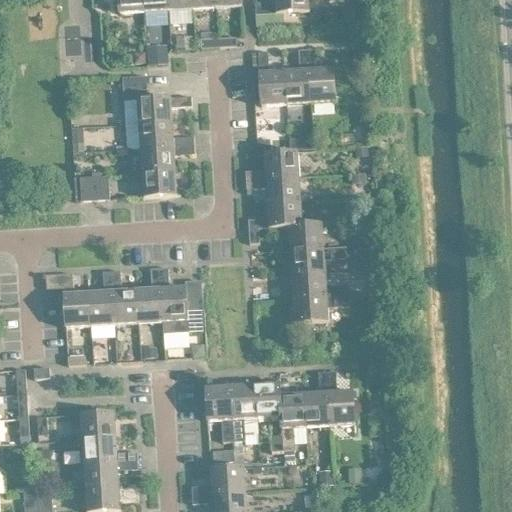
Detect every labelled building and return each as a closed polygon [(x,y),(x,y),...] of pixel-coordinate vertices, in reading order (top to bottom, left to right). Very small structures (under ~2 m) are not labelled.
[(145,14),(143,0),(118,0),(120,15),(145,14)] [(143,0),(145,14),(168,12),(167,0),(143,0)] [(167,0),(168,12),(192,11),(191,0),(167,0)] [(215,0),(191,0),(192,11),(216,9),(215,0)] [(240,0),(215,0),(216,9),(241,8),(240,0)] [(309,0),(275,0),(276,5),(255,6),(256,16),(285,14),(310,13),(309,0)] [(341,10),(322,11),(323,24),(341,23),(341,10)] [(285,14),(256,16),(257,28),(265,28),(265,25),(285,24),(285,14)] [(193,37),(176,38),(177,52),(194,51),(193,37)] [(236,39),(218,40),(218,49),(237,48),(236,39)] [(218,49),(218,40),(200,41),(201,50),(218,49)] [(168,50),(147,51),(148,67),(169,66),(168,50)] [(300,72),(285,73),(287,106),(311,105),(308,51),(299,52),(300,72)] [(316,51),(308,51),(311,105),(336,103),(334,70),(318,71),(316,51)] [(287,106),(285,73),(270,74),(269,53),(259,54),(262,108),(287,106)] [(146,54),(137,54),(137,63),(146,63),(146,54)] [(364,54),(355,55),(356,69),(365,69),(364,54)] [(124,102),(138,101),(148,101),(147,77),(123,79),(124,102)] [(138,101),(140,126),(173,124),(172,109),(192,108),(192,98),(148,101),(138,101)] [(140,126),(141,150),(195,147),(194,138),(174,139),(173,124),(140,126)] [(84,129),(73,130),(73,138),(85,138),(84,129)] [(298,140),(290,140),(291,153),(299,152),(298,140)] [(267,141),(258,142),(259,155),(272,154),(271,145),(267,141)] [(85,145),(73,145),(73,153),(85,153),(85,145)] [(141,150),(142,174),(176,172),(175,157),(195,156),(195,147),(141,150)] [(369,148),(356,148),(357,158),(369,157),(369,148)] [(246,182),(300,179),(298,153),(265,155),(266,172),(246,173),(246,182)] [(176,172),(142,174),(144,199),(178,197),(176,172)] [(366,175),(353,176),(354,184),(367,184),(366,175)] [(105,178),(95,178),(96,202),(110,201),(109,177),(105,178)] [(268,205),(301,203),(300,179),(246,182),(247,191),(267,189),(268,205)] [(259,230),(289,228),(303,227),(303,226),(301,203),(268,205),(269,220),(249,221),(249,230),(259,230)] [(289,228),(291,252),(324,250),(324,249),(323,225),(303,226),(303,227),(289,228)] [(260,245),(259,230),(249,230),(250,245),(260,245)] [(291,252),(292,276),(326,274),(325,261),(347,260),(347,259),(346,248),(324,249),(324,250),(291,252)] [(160,270),(163,324),(164,335),(189,333),(186,289),(170,290),(169,269),(160,270)] [(139,325),(163,324),(160,270),(151,270),(152,291),(137,292),(139,325)] [(115,327),(139,325),(137,292),(122,292),(121,272),(112,273),(115,327)] [(91,328),(115,327),(112,273),(103,273),(104,294),(89,294),(91,328)] [(292,276),(294,300),(349,297),(349,285),(327,287),(326,274),(292,276)] [(66,330),(91,328),(89,294),(74,295),(73,275),(46,277),(47,292),(64,291),(66,330)] [(349,297),(294,300),(295,325),(329,323),(328,309),(350,308),(349,297)] [(206,346),(193,347),(194,360),(206,360),(206,346)] [(158,349),(143,350),(144,360),(158,360),(158,349)] [(68,358),(68,367),(86,366),(86,357),(68,358)] [(34,370),(35,381),(51,380),(50,369),(34,370)] [(17,371),(18,390),(27,389),(26,371),(17,371)] [(304,395),(307,429),(330,427),(327,373),(318,374),(320,394),(304,395)] [(327,373),(330,427),(355,426),(353,392),(338,393),(336,373),(327,373)] [(257,420),(281,418),(282,418),(280,397),(281,397),(280,385),(255,386),(257,420)] [(258,436),(257,420),(255,386),(231,388),(235,443),(246,443),(246,437),(258,436)] [(223,444),(235,443),(231,388),(206,389),(208,423),(222,422),(223,444)] [(281,418),(282,437),(283,452),(295,452),(294,430),(307,429),(304,395),(281,397),(280,397),(282,418),(281,418)] [(19,403),(20,420),(29,420),(28,402),(19,403)] [(81,416),(83,441),(116,439),(115,414),(81,416)] [(48,437),(47,418),(38,419),(39,437),(48,437)] [(29,420),(20,420),(21,438),(30,438),(29,420)] [(283,452),(282,437),(271,437),(272,453),(283,452)] [(83,441),(84,466),(138,462),(138,453),(117,455),(116,439),(83,441)] [(51,450),(37,451),(37,466),(52,465),(51,450)] [(213,453),(214,465),(235,463),(234,451),(213,453)] [(84,466),(86,489),(119,487),(118,472),(139,471),(138,462),(84,466)] [(192,488),(192,497),(246,494),(245,469),(211,471),(212,487),(192,488)] [(362,470),(349,470),(349,486),(362,486),(362,470)] [(333,472),(320,473),(321,487),(334,487),(333,472)] [(49,489),(49,473),(39,474),(39,490),(49,489)] [(392,475),(382,475),(383,485),(393,485),(392,475)] [(120,511),(119,487),(86,489),(87,511),(120,511)] [(52,511),(52,493),(38,494),(38,511),(52,511)] [(38,511),(38,494),(24,495),(24,511),(38,511)] [(213,505),(213,511),(247,511),(246,494),(192,497),(193,506),(213,505)] [(316,496),(305,496),(306,509),(317,509),(316,496)]
